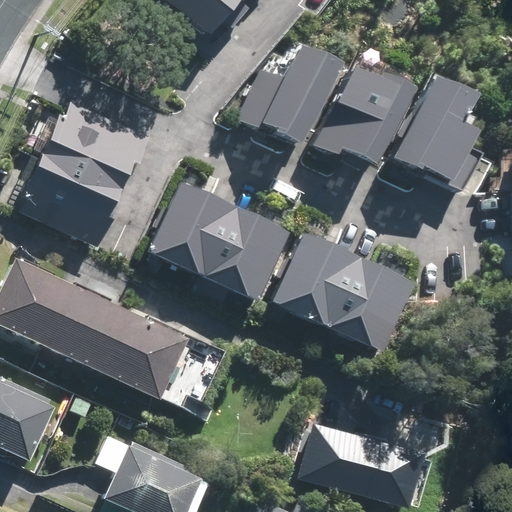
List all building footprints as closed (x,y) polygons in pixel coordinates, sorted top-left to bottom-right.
[(140,0),(188,41),(223,0),(140,0)] [(317,76),(273,56),(239,131),(282,151),(317,76)] [(393,99),(340,75),(305,151),(359,175),(393,99)] [(452,110),(412,92),(379,164),(435,190),(458,141),(441,133),(452,110)] [(137,148),(65,113),(16,215),(88,250),(137,148)] [(511,156),(502,157),(510,285),(511,284),(511,156)] [(277,237),(173,190),(141,262),(245,308),(277,237)] [(401,287),(297,240),(265,311),(369,358),(401,287)] [(0,333),(145,400),(173,340),(9,264),(0,284),(0,333)] [(0,453),(13,460),(40,406),(0,385),(0,453)] [(379,511),(397,464),(310,433),(292,483),(371,511),(379,511)] [(170,511),(185,482),(123,451),(94,509),(99,511),(170,511)]
